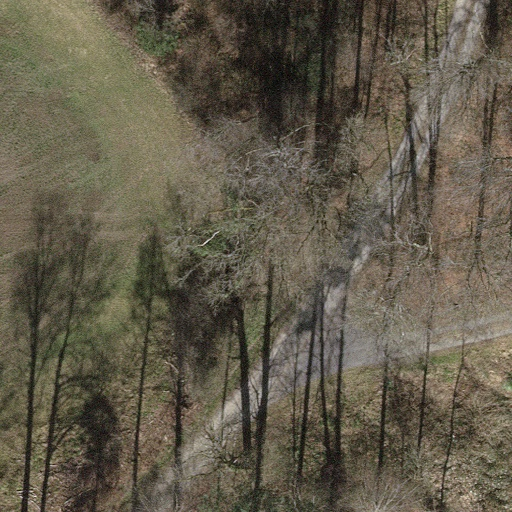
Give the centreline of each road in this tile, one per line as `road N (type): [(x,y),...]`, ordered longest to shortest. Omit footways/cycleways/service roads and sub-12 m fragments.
road 1 (track): [(464,0),(368,186),(165,511)]
road 2 (track): [(291,314),(351,330),(511,304)]
